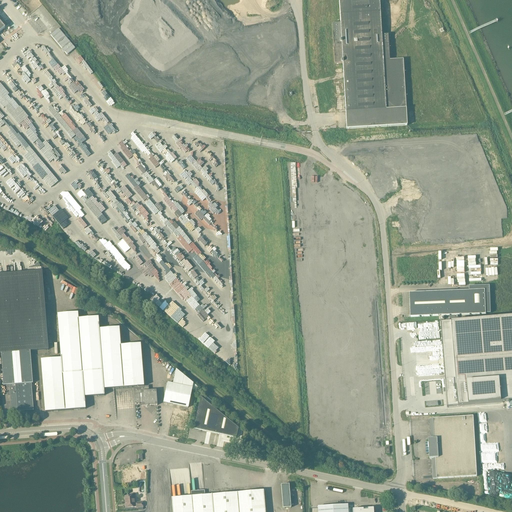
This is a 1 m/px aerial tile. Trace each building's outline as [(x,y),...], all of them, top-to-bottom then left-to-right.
[(341,64),(342,128),(404,126),(403,60),(388,60),(387,35),(379,35),(379,44),(380,45),(379,46),(370,36),(369,36),(375,31),(373,0),(335,0),(336,23),(330,23),(331,64),(341,64)] [(52,35),(54,37),(57,35),(58,37),(63,33),(60,29),(52,35)] [(447,195),(404,196),(405,218),(402,218),(402,220),(390,221),(390,228),(396,227),(397,233),(405,233),(405,241),(449,240),(447,195)] [(48,350),(45,307),(42,273),(0,275),(0,353),(1,354),(4,386),(9,386),(11,412),(33,411),(31,384),(33,384),(30,351),(48,350)] [(412,293),(410,294),(411,318),(413,317),(453,316),(457,316),(486,314),(491,314),(490,286),(469,287),(470,291),(456,291),(452,292),(412,293)] [(61,359),(41,360),(45,412),(79,410),(85,409),(84,397),(78,319),(78,313),(71,314),(58,315),(61,359)] [(511,317),(441,323),(448,408),(511,402),(511,317)] [(98,318),(78,319),(84,397),(104,396),(104,390),(99,330),(98,318)] [(106,329),(99,330),(104,390),(110,389),(133,388),(144,387),(140,345),(120,346),(119,328),(106,329)] [(163,403),(188,408),(192,390),(197,391),(198,387),(193,384),(176,370),(173,384),(168,383),(163,403)] [(144,387),(133,388),(135,405),(140,405),(140,404),(142,404),(142,407),(157,406),(156,391),(149,391),(149,386),(144,387)] [(200,398),(194,429),(215,434),(219,413),(200,398)] [(236,438),(238,429),(219,413),(215,434),(236,438)] [(170,425),(187,427),(188,418),(171,415),(170,425)] [(431,440),(429,440),(430,459),(432,459),(433,480),(435,479),(477,477),(474,417),(434,419),(431,420),(430,420),(431,440)] [(125,468),(124,479),(135,479),(135,471),(141,471),(141,468),(125,468)] [(290,509),(288,486),(281,486),(283,509),(290,509)] [(172,511),(219,511),(218,495),(204,496),(204,491),(191,492),(191,497),(171,499),(172,511)] [(265,511),(263,491),(218,495),(219,511),(265,511)] [(137,496),(126,496),(127,509),(144,508),(144,504),(137,505),(137,496)]
